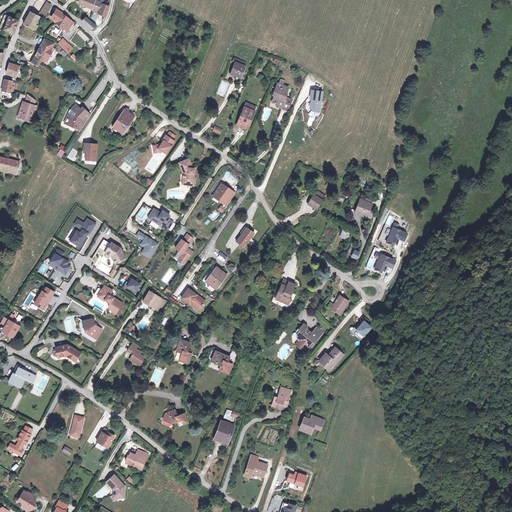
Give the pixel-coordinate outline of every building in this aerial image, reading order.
[(81,0),(81,3),(94,8),(97,1),(93,0),(81,0)] [(100,3),(97,1),(94,8),(95,9),(101,11),(100,14),(99,15),(106,17),(109,11),(110,8),(107,7),(103,5),(104,4),(100,3)] [(47,2),(40,13),(45,16),(52,5),(47,2)] [(58,10),(53,18),(56,20),(58,21),(64,14),(61,12),(58,10)] [(30,12),(24,24),(36,31),(38,27),(36,26),(40,17),(30,12)] [(69,19),(64,14),(58,21),(64,26),(68,30),(74,22),(69,19)] [(7,34),(13,36),(18,25),(20,21),(5,15),(0,27),(8,31),(7,34)] [(89,20),(87,18),(83,23),(91,30),(97,27),(89,20)] [(50,33),(55,37),(60,31),(56,27),(50,33)] [(77,32),(85,42),(89,39),(80,29),(77,32)] [(72,48),(61,39),(58,41),(55,44),(67,53),(72,48)] [(44,40),(40,49),(46,52),(42,60),(46,61),(53,45),(44,40)] [(39,68),(40,65),(42,60),(46,52),(40,49),(40,50),(36,57),(34,56),(31,64),(33,65),(39,68)] [(238,62),(237,61),(232,73),(241,76),(247,61),(240,58),(238,62)] [(19,66),(10,63),(6,75),(16,78),(19,66)] [(12,90),(12,87),(13,82),(5,81),(4,84),(2,91),(11,93),(11,92),(13,92),(13,91),(13,90),(12,90)] [(283,108),(289,111),(293,100),(286,97),(290,88),(284,85),(281,84),(279,83),(276,89),(279,90),(274,102),(280,104),(284,106),(283,108)] [(323,92),(312,91),(311,100),(313,100),(313,103),(310,105),(315,112),(319,110),(321,110),(323,92)] [(35,103),(36,100),(33,99),(28,96),(26,104),(36,107),(37,105),(35,103)] [(248,128),(257,106),(247,102),(238,124),(248,128)] [(32,122),(36,107),(26,104),(24,103),(20,113),(24,115),(22,118),(32,122)] [(71,111),(67,118),(71,120),(69,125),(77,129),(81,131),(92,115),(86,110),(85,112),(82,109),(79,106),(75,110),(73,108),(71,111)] [(127,111),(127,110),(115,127),(125,134),(136,117),(129,112),(130,111),(128,109),(127,111)] [(169,136),(167,135),(164,140),(165,141),(163,144),(155,146),(156,152),(164,151),(168,153),(176,141),(174,140),(169,136)] [(87,161),(97,162),(99,145),(86,144),(85,154),(88,154),(87,161)] [(62,158),(64,152),(63,151),(65,146),(61,145),(57,155),(62,158)] [(72,161),(79,152),(73,148),(67,157),(72,161)] [(0,169),(17,174),(20,163),(0,157),(0,169)] [(183,183),(196,185),(197,177),(195,177),(194,173),(195,174),(196,168),(194,168),(190,159),(180,162),(184,173),(183,183)] [(127,173),(131,168),(124,162),(120,167),(127,173)] [(232,190),(223,184),(216,194),(221,198),(220,201),(223,203),(224,202),(228,205),(234,195),(230,193),(232,190)] [(318,210),(323,201),(315,195),(310,205),(318,210)] [(373,205),(373,204),(369,203),(362,200),(358,213),(369,217),(373,205)] [(157,210),(153,216),(154,220),(162,225),(165,221),(167,222),(165,226),(170,229),(175,222),(170,219),(172,216),(164,211),(163,214),(157,210)] [(78,230),(71,240),(78,244),(81,239),(84,241),(87,235),(85,233),(86,231),(89,232),(90,230),(92,231),(96,223),(88,218),(85,223),(78,219),(75,224),(83,229),(81,232),(78,230)] [(385,224),(378,240),(383,242),(390,227),(385,224)] [(398,228),(394,227),(387,242),(390,243),(390,244),(392,244),(395,245),(398,237),(405,241),(409,233),(398,228)] [(349,240),(352,232),(345,230),(342,237),(349,240)] [(244,251),(254,237),(246,231),(236,245),(244,251)] [(141,232),(138,236),(145,241),(143,243),(144,246),(147,248),(145,251),(149,253),(147,256),(151,258),(160,245),(141,232)] [(196,239),(189,235),(185,241),(183,240),(176,249),(180,251),(184,254),(179,260),(186,264),(194,252),(189,249),(196,239)] [(107,251),(113,256),(115,259),(118,258),(120,261),(127,258),(122,248),(113,242),(112,243),(105,239),(101,246),(107,250),(107,251)] [(65,252),(58,248),(53,257),(56,259),(53,262),(59,266),(62,268),(60,270),(66,274),(71,266),(68,264),(70,261),(63,257),(65,252)] [(184,254),(180,251),(176,258),(179,260),(184,254)] [(397,260),(382,254),(380,259),(376,269),(379,270),(378,271),(380,272),(380,271),(383,272),(386,264),(394,268),(397,260)] [(217,289),(228,275),(215,266),(205,280),(217,289)] [(113,278),(117,271),(113,268),(109,275),(113,278)] [(131,283),(129,287),(138,292),(142,285),(137,281),(132,277),(129,282),(131,283)] [(282,300),(291,305),(293,301),(291,299),(297,286),(291,283),(289,288),(284,286),(280,295),(283,297),(282,300)] [(113,312),(117,314),(124,303),(111,295),(114,290),(106,285),(103,289),(101,292),(102,296),(106,299),(106,300),(111,303),(110,306),(110,308),(113,310),(113,312)] [(43,290),(38,298),(39,301),(37,304),(45,309),(48,304),(46,303),(48,300),(49,300),(55,291),(47,286),(44,291),(43,290)] [(106,300),(106,299),(102,296),(101,292),(103,289),(100,288),(95,294),(106,301),(106,300)] [(198,295),(190,289),(183,299),(195,307),(196,305),(201,309),(207,301),(202,298),(201,299),(197,296),(198,295)] [(167,301),(151,292),(146,300),(155,306),(154,307),(161,311),(167,301)] [(342,315),(350,302),(341,296),(332,310),(342,315)] [(93,319),(83,321),(86,332),(94,337),(97,333),(100,335),(103,329),(97,326),(95,320),(93,319)] [(13,336),(19,325),(9,320),(3,331),(13,336)] [(356,335),(357,334),(364,341),(371,333),(370,332),(373,328),(373,327),(370,324),(369,325),(366,322),(365,324),(362,327),(360,326),(358,329),(356,328),(353,332),(356,335)] [(131,332),(135,326),(131,323),(127,329),(131,332)] [(316,345),(325,333),(319,328),(313,334),(309,331),(309,327),(306,325),(301,332),(302,333),(300,337),(300,340),(301,341),(303,343),(299,348),(306,353),(314,344),(316,345)] [(182,362),(191,365),(194,355),(190,354),(193,344),(182,341),(179,353),(184,354),(182,362)] [(66,355),(70,358),(72,356),(77,359),(81,353),(68,345),(56,348),(58,357),(66,355)] [(136,363),(146,369),(150,360),(143,356),(144,353),(136,348),(134,352),(139,356),(139,357),(136,363)] [(345,357),(337,350),(330,358),(329,357),(323,364),(331,371),(335,366),(336,365),(338,366),(345,357)] [(222,371),(231,375),(235,365),(230,363),(232,358),(218,352),(214,362),(223,367),(222,371)] [(25,380),(33,384),(38,375),(30,371),(29,373),(20,368),(18,372),(16,371),(10,382),(21,388),(25,380)] [(286,412),(294,392),(283,388),(279,398),(276,397),(273,406),(286,412)] [(179,426),(189,423),(186,413),(179,416),(177,410),(167,414),(164,420),(173,424),(178,422),(179,426)] [(233,420),(234,417),(240,418),(241,412),(225,410),(224,419),(233,420)] [(73,437),(81,439),(86,420),(77,417),(73,437)] [(303,419),(299,430),(309,434),(312,428),(319,430),(322,422),(311,418),(309,421),(303,419)] [(228,446),(235,430),(223,424),(216,440),(228,446)] [(8,449),(20,456),(23,451),(22,450),(25,444),(26,445),(31,436),(31,435),(33,431),(27,427),(25,432),(23,431),(18,440),(20,441),(17,447),(11,444),(8,449)] [(107,436),(103,434),(98,443),(99,444),(103,446),(109,449),(115,438),(110,435),(109,437),(107,436)] [(65,452),(71,456),(74,452),(67,448),(65,452)] [(126,465),(142,471),(148,456),(138,452),(136,457),(135,459),(133,458),(132,456),(130,455),(126,465)] [(257,455),(252,454),(246,474),(252,476),(253,472),(263,475),(267,464),(256,460),(257,455)] [(295,475),(289,473),(287,480),(299,484),(298,487),(302,489),(307,475),(296,471),(295,475)] [(106,484),(114,493),(114,497),(117,500),(120,500),(125,500),(125,492),(123,492),(123,489),(124,488),(114,477),(106,484)] [(19,501),(22,503),(24,508),(28,510),(28,511),(30,511),(33,511),(34,509),(34,507),(36,506),(33,495),(28,493),(28,494),(25,492),(21,498),(19,501)] [(15,502),(24,508),(22,503),(19,501),(21,498),(19,496),(15,502)] [(59,509),(57,511),(66,511),(69,507),(60,502),(57,508),(58,508),(59,509)]
